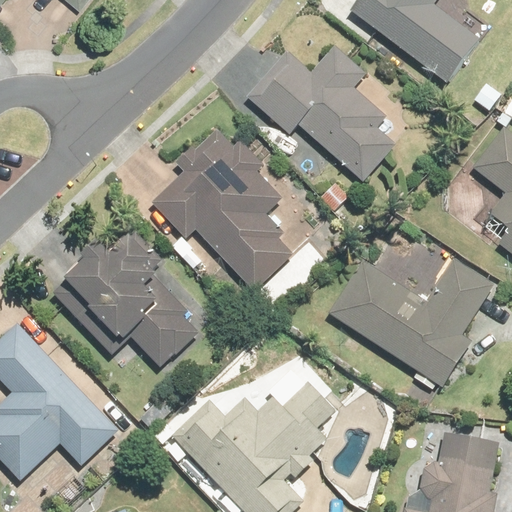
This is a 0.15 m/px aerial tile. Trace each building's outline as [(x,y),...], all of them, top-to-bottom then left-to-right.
[(0,0),(0,3),(4,7),(9,0),(75,0),(89,10),(97,0),(0,0)] [(367,0),(358,12),(454,82),(484,41),(439,8),(444,0),(367,0)] [(295,49),(254,97),(295,133),(303,124),(370,182),(403,145),(385,130),(395,118),(358,86),(372,70),(341,43),(319,69),(295,49)] [(202,232),(261,291),(297,255),(283,241),(289,235),(268,214),(283,199),(260,175),(269,166),(246,143),(241,148),(224,131),(200,154),(197,151),(180,168),(185,172),(152,205),(190,243),(202,232)] [(511,232),(502,244),(511,252),(511,132),(510,131),(479,169),(511,195),(511,196),(495,218),(511,231),(511,232)] [(64,276),(66,281),(53,293),(113,356),(135,335),(166,368),(200,335),(184,319),(189,315),(152,276),(168,260),(134,225),(108,249),(100,241),(64,276)] [(334,317),(451,390),(479,345),(467,338),(499,286),(460,262),(435,302),(369,261),(334,317)] [(0,423),(0,454),(27,483),(67,445),(88,468),(126,433),(25,325),(0,348),(0,375),(18,395),(1,411),(7,417),(0,423)] [(221,393),(179,430),(251,511),(301,511),(316,499),(296,477),(302,471),(307,477),(327,459),(321,453),(337,439),(321,421),(336,408),(317,387),(296,406),(286,395),(269,410),(256,395),(238,411),(221,393)] [(413,499),(410,511),(495,511),(499,497),(492,496),(500,446),(452,438),(447,466),(439,465),(431,473),(428,491),(413,499)]
